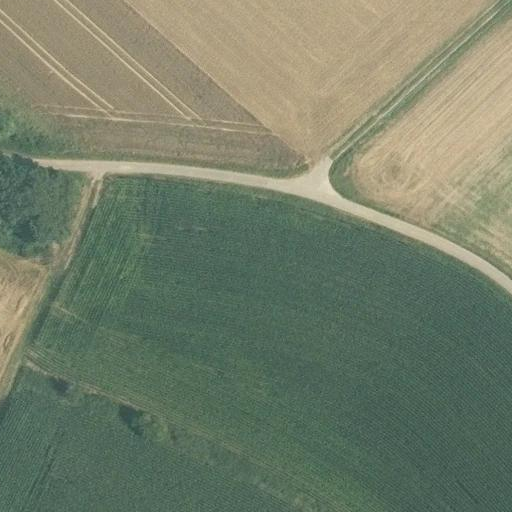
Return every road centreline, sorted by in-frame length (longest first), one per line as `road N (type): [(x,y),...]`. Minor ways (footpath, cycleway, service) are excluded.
road 1 (track): [(511,291),(457,249),(312,193),(169,169),(0,157)]
road 2 (track): [(312,193),(332,156),(511,2)]
road 3 (track): [(0,415),(102,168)]
